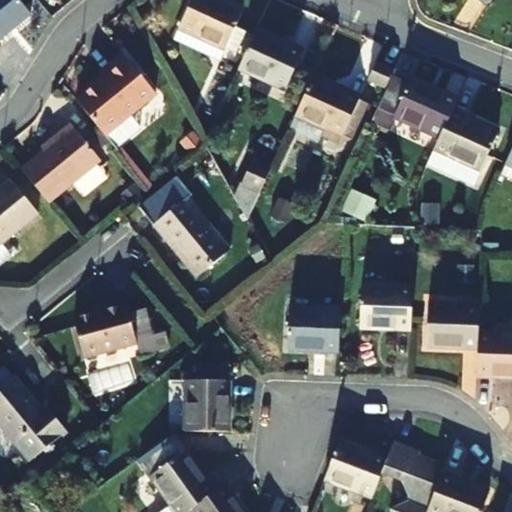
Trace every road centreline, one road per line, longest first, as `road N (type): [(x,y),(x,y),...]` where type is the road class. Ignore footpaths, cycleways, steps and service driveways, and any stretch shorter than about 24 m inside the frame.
road 1 (residential): [(511,467),(468,417),(439,400),(356,395),(306,416),(283,470)]
road 2 (residential): [(0,124),(67,31),(104,0)]
road 3 (residential): [(0,299),(38,296),(117,231)]
road 4 (residential): [(511,69),(383,19)]
